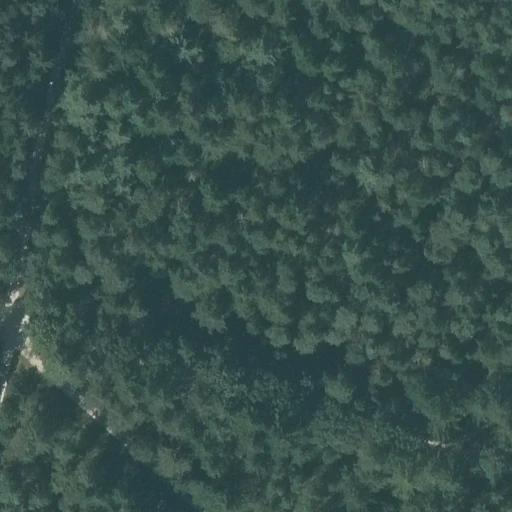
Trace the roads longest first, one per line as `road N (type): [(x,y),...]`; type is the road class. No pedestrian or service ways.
road 1 (track): [(3,321),(511,471)]
road 2 (track): [(0,333),(202,511)]
